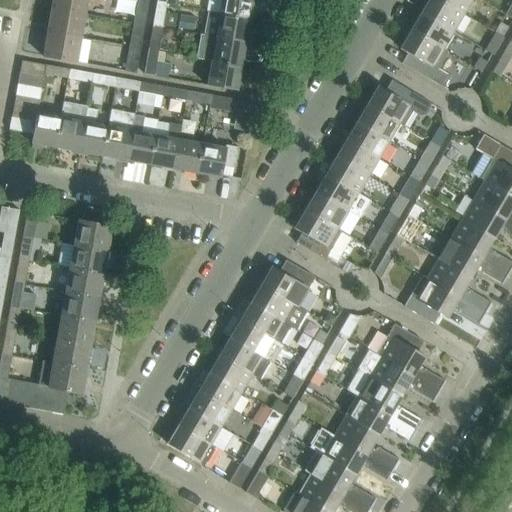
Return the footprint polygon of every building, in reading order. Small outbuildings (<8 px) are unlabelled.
[(52,0),(51,9),(84,15),(86,0),(52,0)] [(148,2),(137,0),(132,24),(144,26),(148,2)] [(249,20),(252,0),(216,0),(222,1),(220,14),(249,20)] [(464,14),(439,0),(426,0),(428,1),(421,13),(453,32),(464,14)] [(472,0),(439,0),(464,14),(472,0)] [(164,13),(166,5),(156,3),(152,27),(162,28),(162,26),(173,28),(175,15),(164,13)] [(51,9),(47,33),(80,39),(84,15),(51,9)] [(207,12),(203,36),(245,43),(249,20),(220,14),(207,12)] [(453,32),(421,13),(414,24),(413,24),(409,30),(443,50),(453,32)] [(495,33),(502,37),(507,27),(501,23),(495,33)] [(128,48),(129,48),(140,50),(144,26),(132,24),(128,48)] [(157,52),(162,28),(152,27),(148,51),(157,52)] [(446,52),(443,50),(409,30),(406,36),(407,37),(400,49),(407,53),(401,63),(443,88),(450,76),(437,69),(446,52)] [(76,62),(80,39),(47,33),(42,56),(76,63),(76,62)] [(495,33),(485,50),(491,54),(493,56),(504,38),(502,37),(495,33)] [(195,59),(211,62),(241,67),(245,43),(203,36),(199,35),(195,59)] [(135,74),(140,50),(129,48),(124,71),(124,72),(135,74)] [(157,52),(148,51),(144,74),(167,78),(169,63),(156,61),(157,52)] [(511,56),(504,52),(492,72),(499,76),(511,56)] [(481,72),(487,62),(480,58),(474,68),(481,72)] [(42,77),(43,75),(45,65),(21,61),(19,73),(42,77)] [(236,91),(241,67),(211,62),(207,86),(236,91)] [(45,65),(43,75),(67,79),(69,69),(45,65)] [(69,69),(67,79),(91,84),(93,74),(69,69)] [(19,73),(17,85),(40,89),(42,77),(19,73)] [(93,74),(91,84),(115,88),(117,78),(93,74)] [(117,78),(115,88),(138,92),(139,82),(117,78)] [(419,116),(424,115),(431,104),(391,80),(385,91),(378,87),(370,99),(369,98),(365,104),(400,124),(404,126),(412,112),(419,116)] [(139,82),(138,92),(161,96),(163,86),(139,82)] [(38,100),(40,89),(17,85),(15,96),(38,100)] [(163,86),(161,96),(184,100),(186,91),(163,86)] [(186,91),(184,100),(208,105),(210,95),(186,91)] [(252,116),(252,115),(254,103),(210,95),(208,105),(207,108),(231,112),(252,116)] [(15,96),(13,107),(36,111),(38,100),(15,96)] [(400,124),(365,104),(362,110),(363,111),(357,122),(390,141),(400,124)] [(11,118),(34,122),(36,113),(36,111),(13,107),(11,118)] [(126,160),(131,131),(134,114),(110,110),(107,126),(102,156),(126,160)] [(36,113),(34,122),(32,134),(31,143),(54,147),(60,118),(36,113)] [(126,160),(148,164),(154,135),(140,132),(144,116),(134,114),(131,131),(126,160)] [(8,130),(32,134),(34,122),(11,118),(8,130)] [(54,147),(78,152),(84,122),(60,118),(54,147)] [(107,126),(84,122),(78,152),(102,156),(107,126)] [(172,169),(178,137),(180,124),(169,122),(166,137),(154,135),(148,164),(172,169)] [(390,141),(357,122),(350,134),(348,133),(345,139),(379,159),(390,141)] [(480,178),(511,196),(511,151),(483,135),(473,152),(489,162),(480,178)] [(172,169),(196,173),(201,143),(201,141),(178,137),(172,169)] [(379,159),(345,139),(341,145),(343,146),(336,157),(369,177),(379,159)] [(201,141),(201,143),(196,173),(221,178),(221,176),(223,166),(234,168),(238,148),(201,141)] [(439,147),(437,146),(429,141),(424,151),(419,159),(429,165),(439,147)] [(443,155),(436,166),(431,176),(438,180),(450,159),(443,155)] [(369,177),(336,157),(329,169),(327,168),(324,174),(358,194),(369,177)] [(419,159),(409,177),(419,182),(429,165),(419,159)] [(358,194),(324,174),(320,180),(322,181),(315,192),(348,212),(358,194)] [(438,180),(431,176),(425,185),(432,189),(438,180)] [(419,182),(409,177),(398,194),(408,200),(419,182)] [(472,200),(511,223),(511,213),(509,212),(511,206),(511,196),(480,178),(479,178),(484,181),(472,200)] [(348,212),(315,192),(308,204),(307,203),(303,209),(338,229),(348,212)] [(398,218),(408,200),(398,194),(389,211),(390,211),(389,212),(398,218)] [(461,220),(493,239),(500,226),(505,229),(504,233),(511,237),(511,223),(472,200),(461,220)] [(420,209),(413,205),(408,215),(415,219),(420,209)] [(0,218),(0,230),(4,231),(15,233),(19,210),(8,208),(6,220),(0,218)] [(341,231),(338,229),(303,209),(300,215),(301,216),(294,228),(301,233),(295,243),(325,260),(335,265),(336,266),(336,265),(335,264),(349,241),(350,241),(351,240),(339,233),(341,231)] [(23,234),(33,236),(37,213),(27,212),(23,234)] [(389,212),(379,230),(388,235),(398,218),(389,212)] [(415,219),(408,215),(396,235),(403,239),(410,243),(415,236),(407,231),(415,219)] [(449,239),(508,274),(511,267),(511,262),(493,251),(490,254),(486,251),(493,239),(461,220),(449,239)] [(78,221),(74,244),(107,250),(111,227),(78,221)] [(368,247),(370,249),(377,253),(388,235),(379,230),(368,247)] [(4,231),(0,251),(0,255),(10,257),(15,233),(4,231)] [(41,238),(33,236),(23,234),(18,258),(29,260),(37,262),(41,238)] [(403,239),(396,235),(385,254),(392,258),(403,239)] [(438,259),(470,278),(477,266),(482,268),(481,272),(502,285),(508,274),(449,239),(438,259)] [(74,244),(69,267),(103,273),(107,250),(74,244)] [(392,258),(385,254),(374,273),(375,274),(377,276),(378,277),(379,279),(392,258)] [(0,279),(6,281),(10,257),(0,255),(0,279)] [(18,258),(14,282),(24,284),(29,260),(18,258)] [(422,276),(485,313),(491,303),(470,290),(467,293),(463,290),(470,278),(438,259),(426,278),(422,276)] [(259,284),(297,307),(314,277),(285,260),(278,271),(271,267),(264,279),(263,278),(259,284)] [(69,267),(65,291),(99,297),(103,273),(69,267)] [(404,307),(433,324),(439,314),(446,318),(454,305),(458,308),(458,311),(479,324),(485,313),(422,276),(404,307)] [(14,282),(10,306),(20,308),(24,284),(14,282)] [(294,305),(297,307),(259,284),(256,290),(257,291),(250,303),(284,323),(294,305)] [(65,291),(61,315),(94,321),(99,297),(65,291)] [(290,326),(284,323),(250,303),(243,314),(242,313),(238,319),(274,340),(280,344),(284,337),(290,326)] [(5,330),(16,332),(20,308),(10,306),(5,330)] [(336,317),(330,313),(325,314),(322,320),(331,325),(336,317)] [(361,316),(357,316),(355,316),(352,315),(349,314),(338,333),(348,338),(361,316)] [(57,337),(56,339),(90,345),(92,337),(94,321),(61,315),(57,337)] [(230,337),(230,338),(263,358),(274,340),(238,319),(235,325),(236,326),(230,337)] [(423,341),(394,324),(386,337),(376,354),(439,392),(445,381),(424,369),(421,371),(417,369),(424,356),(417,352),(423,341)] [(5,330),(1,353),(12,355),(15,337),(16,332),(5,330)] [(319,330),(315,337),(313,340),(321,344),(326,335),(319,330)] [(336,337),(327,352),(334,357),(343,341),(337,337),(336,337)] [(269,361),(263,358),(230,338),(223,350),(221,349),(218,355),(252,375),(259,379),(269,361)] [(90,345),(56,339),(52,362),(86,368),(90,345)] [(321,344),(313,340),(307,349),(303,357),(310,362),(321,344)] [(358,370),(368,376),(401,396),(408,383),(412,386),(412,389),(433,402),(439,392),(376,354),(369,350),(358,370)] [(327,352),(315,372),(323,376),(334,357),(327,352)] [(1,353),(0,360),(0,377),(8,379),(12,355),(1,353)] [(216,362),(209,373),(242,392),(252,375),(218,355),(214,361),(216,362)] [(291,374),(292,375),(300,379),(306,369),(308,367),(310,362),(301,357),(291,374)] [(48,386),(55,388),(68,391),(81,393),(86,368),(52,362),(42,360),(38,384),(44,385),(48,386)] [(393,408),(401,396),(368,376),(358,370),(346,390),(357,396),(416,431),(422,420),(401,408),(398,411),(393,408)] [(317,386),(323,376),(315,372),(310,381),(317,386)] [(231,410),(242,392),(209,373),(202,385),(201,384),(197,390),(231,410)] [(294,389),(300,379),(292,375),(286,384),(294,389)] [(9,379),(8,379),(0,377),(0,403),(5,404),(9,379)] [(5,404),(17,406),(21,381),(9,379),(5,404)] [(28,408),(32,383),(21,381),(17,406),(28,408)] [(40,410),(44,385),(38,384),(32,383),(28,408),(40,410)] [(55,388),(48,386),(44,385),(40,410),(51,412),(55,388)] [(68,391),(55,388),(51,412),(63,415),(68,391)] [(195,397),(188,408),(221,428),(231,410),(197,390),(194,396),(195,397)] [(357,396),(345,416),(378,435),(385,422),(389,425),(388,429),(409,442),(416,431),(357,396)] [(281,416),(287,406),(277,400),(271,410),(281,416)] [(300,416),(306,406),(298,401),(292,411),(300,416)] [(211,445),(221,428),(188,408),(181,420),(180,419),(176,425),(211,445)] [(271,433),(281,416),(271,410),(261,427),(271,433)] [(289,435),(300,416),(292,411),(281,431),(289,435)] [(370,447),(378,435),(345,416),(334,435),(393,470),(399,459),(377,447),(375,450),(370,447)] [(167,444),(204,466),(214,447),(211,445),(176,425),(173,431),(174,432),(167,444)] [(271,433),(261,427),(251,445),(261,451),(271,433)] [(309,447),(315,451),(322,455),(354,474),(362,462),(366,465),(365,468),(386,481),(393,470),(334,435),(321,428),(309,447)] [(281,431),(269,450),(277,455),(289,435),(281,431)] [(251,468),(261,451),(251,445),(241,462),(251,468)] [(266,475),(277,455),(269,450),(258,470),(266,475)] [(322,455),(315,451),(303,471),(311,475),(370,509),(376,499),(354,487),(352,489),(347,487),(354,474),(322,455)] [(251,468),(241,462),(228,482),(239,489),(251,468)] [(245,492),(255,498),(268,476),(266,475),(258,470),(245,492)] [(311,475),(299,494),(328,511),(332,511),(339,501),(343,504),(342,507),(349,511),(368,511),(370,509),(311,475)] [(141,507),(157,510),(162,486),(144,482),(140,507),(141,507)] [(328,511),(299,494),(295,492),(283,511),(328,511)]
